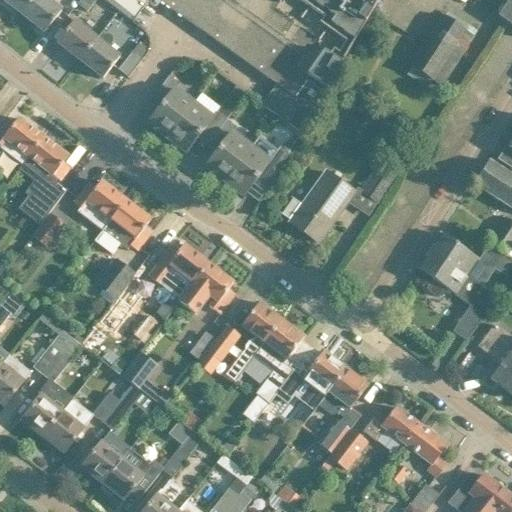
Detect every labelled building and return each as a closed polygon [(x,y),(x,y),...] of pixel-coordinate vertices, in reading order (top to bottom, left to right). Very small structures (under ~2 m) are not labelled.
[(33,0),(0,0),(21,16),(33,0)] [(61,12),(44,0),(33,0),(21,16),(44,34),(61,12)] [(81,0),(76,6),(86,13),(96,0),(81,0)] [(102,0),(133,24),(149,0),(102,0)] [(155,0),(276,86),(261,106),(300,134),(379,0),(155,0)] [(511,6),(507,3),(497,19),(511,28),(511,6)] [(425,47),(411,67),(438,86),(472,36),(445,17),(425,47)] [(57,44),(79,61),(96,40),(73,22),(57,44)] [(96,40),(79,61),(102,80),(119,59),(96,40)] [(138,45),(133,52),(143,60),(147,53),(138,45)] [(128,79),(143,60),(133,52),(117,71),(128,79)] [(148,125),(167,139),(193,106),(174,92),(179,85),(169,77),(153,97),(163,105),(148,125)] [(246,95),(235,88),(228,97),(238,105),(246,95)] [(201,134),(211,141),(226,121),(216,113),(211,119),(193,106),(167,139),(186,154),(201,134)] [(27,159),(43,139),(18,120),(13,126),(6,121),(0,128),(0,148),(1,149),(21,166),(27,159)] [(224,183),(250,149),(231,135),(236,129),(226,121),(211,141),(220,148),(205,168),(224,183)] [(43,139),(27,159),(21,166),(22,166),(19,170),(33,181),(32,182),(41,188),(32,201),(28,198),(18,210),(39,227),(68,189),(59,183),(69,169),(62,164),(68,157),(43,139)] [(258,177),(270,186),(289,154),(280,148),(273,157),(268,163),(250,149),(224,183),(243,197),(258,177)] [(497,200),(511,178),(488,162),(473,185),(497,200)] [(378,165),(362,189),(381,201),(379,204),(379,205),(397,178),(378,165)] [(354,193),(337,182),(326,174),(302,207),(293,200),(281,215),(291,222),(290,224),(318,244),(354,193)] [(511,210),(511,177),(511,178),(497,200),(511,210)] [(73,204),(80,209),(77,213),(102,233),(126,202),(100,183),(95,189),(88,184),(73,204)] [(268,215),(277,220),(289,202),(279,196),(268,215)] [(126,251),(129,248),(136,253),(152,233),(145,227),(150,221),(126,202),(102,233),(126,251)] [(66,227),(50,215),(31,238),(47,251),(66,227)] [(511,261),(511,224),(504,220),(487,245),(511,262),(511,261)] [(494,270),(479,261),(440,235),(428,253),(467,279),(481,290),(494,270)] [(171,247),(159,263),(148,278),(158,286),(159,285),(180,301),(208,265),(183,246),(178,253),(171,247)] [(503,276),(511,264),(487,248),(479,261),(494,270),(503,276)] [(465,342),(496,300),(481,290),(467,279),(428,253),(416,270),(432,281),(427,288),(426,291),(428,293),(435,298),(438,299),(441,297),(446,290),(470,306),(452,333),(465,342)] [(115,262),(95,288),(114,302),(134,276),(115,262)] [(233,284),(208,265),(180,301),(178,304),(193,317),(208,298),(213,302),(209,309),(219,316),(235,296),(228,291),(233,284)] [(141,298),(127,287),(99,324),(113,334),(141,298)] [(234,383),(241,374),(281,321),(259,304),(240,328),(254,338),(252,340),(249,342),(244,347),(245,352),(225,377),(234,383)] [(0,307),(0,326),(9,316),(9,315),(0,307)] [(37,321),(58,337),(32,369),(42,377),(71,339),(41,315),(37,321)] [(281,321),(253,358),(272,373),(255,395),(268,404),(293,372),(283,365),(304,338),(281,321)] [(511,341),(494,327),(478,348),(501,366),(489,381),(511,397),(511,341)] [(133,329),(127,337),(137,344),(143,336),(133,329)] [(223,331),(206,354),(219,363),(238,338),(225,329),(223,331)] [(82,348),(71,339),(42,377),(48,382),(52,385),(53,384),(82,348)] [(293,373),(276,394),(289,404),(295,396),(314,411),(317,407),(346,370),(323,353),(310,369),(302,379),(293,373)] [(9,357),(1,367),(0,367),(0,405),(3,408),(31,374),(9,357)] [(360,417),(350,410),(367,387),(346,370),(317,407),(330,417),(336,416),(337,415),(343,420),(339,425),(335,422),(318,444),(330,454),(347,432),(348,432),(360,417)] [(33,406),(21,421),(42,438),(61,414),(72,399),(53,384),(52,385),(48,382),(38,395),(40,397),(33,406)] [(119,403),(102,424),(112,432),(133,405),(138,408),(146,397),(142,394),(132,386),(119,403)] [(109,395),(92,416),(93,417),(102,424),(119,403),(109,395)] [(61,414),(42,438),(63,455),(76,440),(82,431),(93,417),(92,416),(72,400),(61,414)] [(377,414),(362,433),(375,443),(377,441),(397,456),(404,447),(419,427),(395,408),(386,420),(377,414)] [(180,425),(181,426),(191,433),(194,435),(203,425),(188,414),(180,425)] [(425,472),(436,480),(446,466),(437,459),(446,448),(419,427),(404,447),(429,467),(425,472)] [(349,432),(329,458),(346,471),(366,445),(349,432)] [(102,485),(129,451),(108,434),(100,444),(81,469),(102,485)] [(162,470),(161,471),(171,478),(197,446),(187,438),(168,463),(162,470)] [(238,444),(230,438),(222,449),(229,455),(238,444)] [(236,467),(246,453),(237,447),(227,460),(236,467)] [(138,500),(161,471),(162,470),(151,461),(148,466),(129,451),(102,485),(102,486),(100,489),(111,498),(113,495),(123,502),(130,494),(138,500)] [(398,466),(388,479),(397,486),(407,473),(398,466)] [(225,511),(250,481),(240,473),(211,510),(213,511),(225,511)] [(471,474),(458,490),(447,505),(456,511),(497,511),(510,496),(483,476),(479,481),(471,474)] [(265,494),(279,505),(291,489),(277,478),(265,494)] [(242,511),(259,490),(256,487),(257,486),(250,481),(225,511),(242,511)] [(181,492),(169,482),(162,492),(160,491),(143,511),(176,511),(169,506),(181,492)] [(425,511),(437,496),(424,487),(410,505),(419,511),(425,511)] [(511,511),(511,497),(510,496),(497,511),(511,511)] [(294,511),(291,509),(281,503),(274,511),(294,511)]
